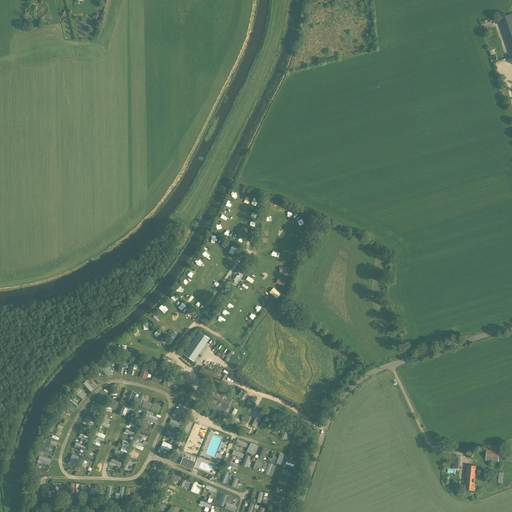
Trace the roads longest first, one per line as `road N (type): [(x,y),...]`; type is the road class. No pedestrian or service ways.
road 1 (track): [(238,511),(242,495),(150,455),(135,476),(72,476),(60,466),(71,427),(107,382),(120,378),(166,394),(169,407)]
road 2 (tertiary): [(295,511),(334,407),(357,382),(511,326)]
road 3 (track): [(323,432),(236,383),(205,352),(192,374)]
road 4 (track): [(170,465),(192,416),(270,447)]
